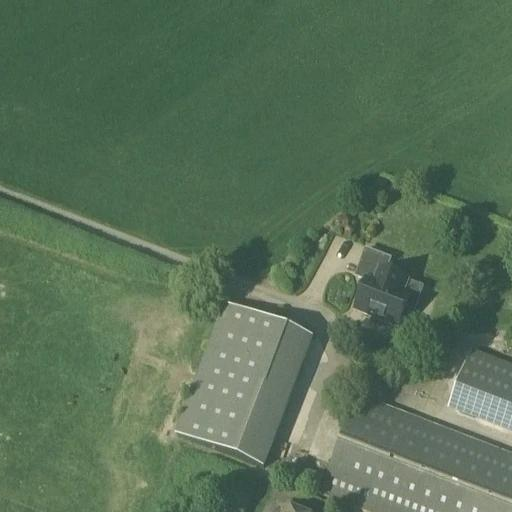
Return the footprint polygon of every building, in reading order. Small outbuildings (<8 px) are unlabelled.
[(414,318),(424,291),(387,276),(392,262),(365,252),(354,280),(367,285),(356,313),(399,330),(405,315),(414,318)] [(177,437),(253,466),(302,338),(226,309),(177,437)] [(511,369),(473,355),(450,414),(511,437),(511,369)] [(361,511),(511,511),(511,459),(362,402),(325,498),(361,511)] [(319,494),(324,480),(294,469),(289,482),(319,494)] [(247,511),(252,500),(221,488),(211,511),(247,511)]
